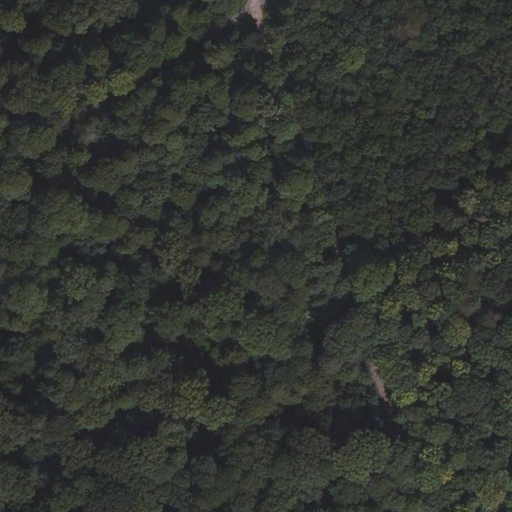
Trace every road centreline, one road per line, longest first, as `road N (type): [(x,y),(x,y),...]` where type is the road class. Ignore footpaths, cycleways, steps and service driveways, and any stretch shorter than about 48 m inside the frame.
road 1 (track): [(255,0),(422,511)]
road 2 (track): [(265,0),(0,166)]
